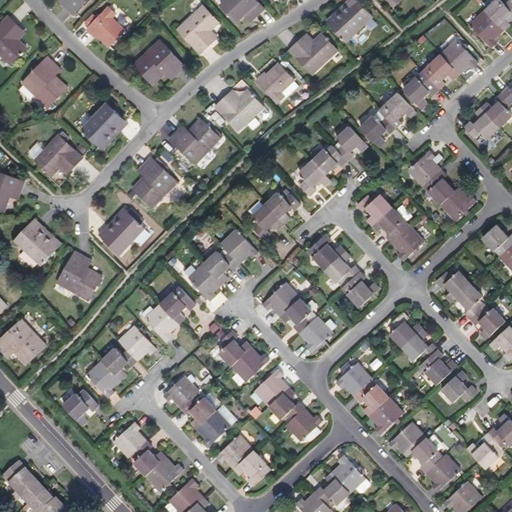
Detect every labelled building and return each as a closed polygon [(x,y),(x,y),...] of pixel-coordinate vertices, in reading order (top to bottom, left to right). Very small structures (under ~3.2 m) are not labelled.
[(88,0),(69,0),(64,5),(74,15),(88,0)] [(225,0),(219,6),(223,10),(231,3),(228,0),(225,0)] [(264,9),(254,0),(228,0),(231,3),(223,10),(235,23),(244,15),(247,12),(253,19),(264,9)] [(340,18),(357,1),(356,0),(351,0),(336,15),(340,18)] [(506,20),(511,14),(511,2),(507,7),(500,0),(499,0),(487,12),(505,31),(511,26),(506,20)] [(348,44),(374,19),(357,1),(340,18),(336,15),(328,22),(348,44)] [(109,48),(130,25),(117,12),(116,14),(109,7),(99,18),(94,14),(85,23),(90,27),(87,30),(92,34),(94,33),(109,48)] [(214,43),(207,36),(212,32),(219,24),(204,7),(178,31),(200,56),(214,43)] [(250,22),(253,19),(247,12),(244,15),(250,22)] [(496,40),(505,31),(487,12),(471,26),(493,50),(499,44),(496,40)] [(26,49),(17,41),(13,38),(20,30),(7,17),(0,25),(0,56),(10,66),(26,49)] [(17,41),(24,34),(20,30),(13,38),(17,41)] [(218,39),(212,32),(207,36),(214,43),(218,39)] [(311,75),(337,51),(321,34),(314,42),(309,46),(302,38),(288,51),(311,75)] [(314,42),(307,34),(302,38),(309,46),(314,42)] [(478,63),(456,40),(440,54),(459,74),(468,65),(471,69),(478,63)] [(184,68),(160,42),(133,66),(153,86),(165,75),(169,71),(175,76),(184,68)] [(441,80),(447,74),(452,80),(459,74),(440,54),(427,66),(429,69),(424,73),(438,89),(444,83),(441,80)] [(67,90),(55,79),(51,75),(57,68),(47,58),(22,85),(48,110),(67,90)] [(280,94),(293,81),(278,65),(263,80),(261,77),(255,83),(277,105),(284,98),(280,94)] [(55,79),(62,72),(57,68),(51,75),(55,79)] [(170,80),(175,76),(169,71),(165,75),(170,80)] [(438,89),(424,73),(418,79),(416,77),(403,89),(421,109),(427,103),(422,97),(429,92),(432,95),(438,89)] [(287,100),(299,88),(293,81),(280,94),(284,98),(287,100)] [(511,89),(509,87),(502,93),(511,103),(511,89)] [(237,132),(264,107),(248,91),(240,99),(236,103),(229,95),(216,108),(237,132)] [(236,103),(240,99),(233,91),(229,95),(236,103)] [(416,112),(398,93),(385,105),(386,106),(380,111),(396,128),(402,122),(399,118),(405,112),(410,118),(416,112)] [(511,116),(511,115),(506,109),(511,103),(502,93),(496,99),(499,103),(493,108),(488,102),(482,108),(500,127),(511,116)] [(107,137),(124,119),(107,103),(82,128),(103,148),(111,141),(107,137)] [(270,115),(263,108),(256,114),(263,121),(270,115)] [(500,127),(482,108),(476,113),(481,119),(475,125),(472,122),(465,128),(474,137),(480,132),(482,135),(487,139),(500,127)] [(390,134),(396,128),(380,111),(379,110),(359,129),(378,148),(385,141),(380,136),(386,130),(390,134)] [(111,141),(128,123),(124,119),(107,137),(111,141)] [(196,166),(221,139),(201,120),(189,132),(185,137),(178,130),(169,140),(196,166)] [(189,132),(182,126),(178,130),(185,137),(189,132)] [(367,146),(348,127),(336,138),(343,145),(337,151),(347,161),(353,155),(350,152),(356,146),(361,151),(367,146)] [(83,158),(59,136),(35,162),(52,177),(59,169),(63,165),(70,172),(83,158)] [(347,161),(337,151),(332,145),(326,151),(325,149),(312,161),(325,175),(331,169),(335,172),(347,161)] [(427,184),(443,169),(434,159),(437,156),(432,150),(410,169),(425,185),(427,184)] [(152,209),(178,182),(152,156),(142,167),(148,173),(144,177),(125,196),(129,200),(136,193),(152,209)] [(330,180),(325,175),(312,161),(299,173),(306,180),(301,185),(310,195),(317,189),(313,186),(320,180),(324,186),(330,180)] [(67,176),(70,172),(63,165),(59,169),(67,176)] [(144,177),(148,173),(142,167),(137,171),(144,177)] [(442,204),(456,190),(446,178),(449,175),(443,169),(427,184),(432,190),(430,191),(442,204)] [(18,193),(23,181),(0,172),(0,210),(3,212),(9,195),(10,190),(18,193)] [(457,219),(478,200),(472,194),(469,197),(460,187),(456,190),(442,204),(457,219)] [(16,198),(18,193),(10,190),(9,195),(16,198)] [(294,210),(300,205),(291,194),(285,200),(278,192),(265,204),(284,224),(290,218),(285,213),(291,207),(294,210)] [(373,226),(392,209),(380,196),(373,202),(368,197),(357,206),(364,213),(367,210),(373,216),(368,220),(373,226)] [(284,224),(265,204),(252,216),(259,223),(254,229),(263,239),(270,233),(267,230),(273,224),(278,229),(284,224)] [(145,230),(141,226),(144,223),(131,211),(129,214),(124,209),(116,218),(120,221),(103,239),(121,256),(145,230)] [(409,227),(392,209),(373,226),(378,232),(383,227),(390,234),(386,237),(392,243),(409,227)] [(103,239),(120,221),(116,218),(99,235),(103,239)] [(52,237),(35,220),(31,224),(48,241),(52,237)] [(39,267),(60,245),(52,237),(48,241),(31,224),(14,242),(39,267)] [(511,245),(511,233),(509,237),(498,225),(483,238),(495,250),(502,244),(508,249),(511,245)] [(402,263),(424,243),(409,227),(392,243),(401,253),(397,256),(402,263)] [(259,252),(237,228),(221,243),(229,252),(239,263),(249,254),(252,258),(259,252)] [(326,270),(346,252),(340,245),(334,251),(328,245),(332,241),(325,235),(310,249),(316,255),(314,257),(326,270)] [(511,269),(511,245),(508,249),(500,256),(511,269)] [(87,299),(102,276),(87,267),(82,264),(86,257),(75,250),(57,281),(87,299)] [(232,269),(239,263),(229,252),(223,258),(217,251),(204,263),(222,282),(228,277),(223,272),(229,266),(232,269)] [(361,272),(355,266),(351,269),(345,263),(351,257),(346,252),(326,270),(338,284),(346,277),(351,282),(361,272)] [(87,267),(91,260),(86,257),(82,264),(87,267)] [(222,282),(204,263),(188,277),(210,300),(216,295),(212,291),(222,282)] [(457,297),(471,284),(459,270),(451,277),(446,271),(436,281),(442,288),(446,285),(451,291),(446,296),(452,302),(457,297)] [(360,307),(380,289),(374,283),(368,288),(362,281),(366,278),(361,272),(351,282),(355,287),(348,294),(360,307)] [(281,317),(301,299),(286,283),(263,305),(269,311),(273,307),(281,317)] [(476,303),(483,296),(471,284),(457,297),(468,309),(465,312),(471,319),(481,309),(476,303)] [(196,304),(187,293),(181,299),(174,291),(161,304),(179,324),(185,317),(180,312),(187,306),(190,310),(196,304)] [(306,319),(313,312),(301,299),(281,317),(287,323),(292,318),(298,324),(295,327),(300,334),(311,324),(306,319)] [(179,324),(161,304),(145,319),(167,342),(173,336),(170,333),(179,324)] [(486,339),(506,321),(493,308),(486,314),(481,309),(471,319),(477,324),(480,321),(485,327),(480,332),(486,339)] [(403,347),(423,329),(417,323),(412,328),(406,322),(409,318),(404,312),(394,321),(399,327),(391,334),(403,347)] [(311,353),(332,333),(318,317),(311,324),(300,334),(309,343),(306,347),(311,353)] [(47,346),(22,319),(0,340),(0,348),(5,353),(10,348),(14,352),(26,366),(47,346)] [(211,336),(219,328),(214,323),(206,331),(211,336)] [(157,349),(135,326),(120,341),(128,350),(138,360),(147,351),(151,354),(157,349)] [(511,328),(510,326),(491,344),(496,350),(502,345),(507,351),(504,354),(510,361),(511,359),(511,328)] [(429,347),(423,340),(428,335),(423,329),(403,347),(416,360),(423,354),(428,359),(438,350),(433,344),(429,347)] [(232,366),(252,347),(247,341),(240,347),(235,340),(238,337),(232,330),(221,339),(227,346),(219,352),(232,366)] [(246,381),(270,360),(264,353),(260,356),(252,347),(232,366),(246,381)] [(8,357),(14,352),(10,348),(5,353),(8,357)] [(131,366),(138,360),(128,350),(122,355),(116,348),(103,360),(121,380),(126,375),(121,369),(128,363),(131,366)] [(438,384),(458,366),(452,360),(446,365),(440,359),(444,356),(438,350),(428,359),(421,366),(438,384)] [(121,380),(103,360),(87,375),(109,398),(115,393),(112,389),(121,380)] [(365,385),(372,379),(358,364),(353,368),(349,363),(341,371),(345,375),(337,383),(342,390),(346,386),(355,395),(365,385)] [(270,407),(290,388),(281,379),(285,376),(279,370),(256,392),(270,407)] [(468,389),(462,382),(467,377),(461,371),(442,388),(454,402),(462,395),(468,401),(478,391),(471,385),(468,389)] [(232,378),(240,386),(245,381),(237,373),(232,378)] [(192,398),(200,392),(185,375),(163,395),(169,402),(173,399),(182,408),(192,398)] [(370,415),(390,397),(378,385),(371,392),(365,385),(355,395),(360,402),(364,398),(370,405),(364,410),(370,415)] [(305,409),(300,403),(296,406),(290,399),(296,394),(290,388),(270,407),(282,420),(290,413),(295,419),(305,409)] [(91,411),(97,405),(83,389),(77,395),(76,393),(63,405),(80,424),(86,419),(81,414),(88,408),(91,411)] [(197,428),(217,410),(205,397),(197,404),(192,398),(182,408),(187,414),(191,411),(196,417),(191,422),(197,428)] [(381,435),(404,413),(390,397),(370,415),(379,426),(375,429),(381,435)] [(238,419),(224,404),(217,410),(231,426),(238,419)] [(249,412),(255,419),(262,413),(257,406),(249,412)] [(317,427),(323,421),(318,415),(315,418),(305,409),(295,419),(287,426),(302,441),(307,436),(317,427)] [(208,447),(231,426),(217,410),(197,428),(205,437),(202,441),(208,447)] [(510,445),(511,443),(511,421),(505,415),(500,420),(505,425),(498,431),(495,427),(489,434),(498,444),(504,438),(510,445)] [(137,451),(147,441),(138,431),(142,428),(136,421),(115,441),(130,457),(137,451)] [(413,451),(427,438),(413,422),(389,444),(395,450),(399,447),(408,456),(413,451)] [(443,424),(434,431),(446,447),(455,440),(443,424)] [(312,441),(322,431),(317,427),(307,436),(312,441)] [(499,455),(493,448),(498,444),(489,434),(483,439),(487,442),(480,448),(474,443),(468,449),(480,462),(486,468),(499,455)] [(438,453),(439,452),(439,450),(441,449),(444,447),(433,435),(428,439),(427,438),(413,451),(425,464),(421,468),(427,473),(442,459),(438,453)] [(235,469),(254,452),(240,436),(216,457),(222,463),(226,460),(235,469)] [(146,476),(166,458),(161,452),(155,457),(149,451),(153,447),(147,441),(137,451),(142,456),(134,463),(146,476)] [(442,459),(446,455),(441,449),(439,450),(439,452),(438,453),(442,459)] [(264,467),(266,465),(254,452),(235,469),(241,475),(246,471),(252,477),(249,480),(255,487),(270,473),(264,467)] [(351,493),(367,478),(345,455),(339,461),(343,465),(333,474),(351,493)] [(438,493),(461,471),(446,455),(442,459),(427,473),(435,483),(432,486),(438,493)] [(161,491),(184,470),(178,464),(175,467),(166,458),(146,476),(161,491)] [(55,499),(19,460),(2,476),(16,491),(12,494),(18,501),(22,497),(28,504),(25,507),(28,510),(31,507),(36,511),(71,511),(57,497),(55,499)] [(338,506),(351,493),(333,474),(328,479),(331,481),(333,484),(330,487),(326,491),(322,487),(316,493),(325,503),(331,498),(338,506)] [(179,511),(189,511),(204,499),(195,489),(199,485),(193,479),(170,501),(179,511)] [(459,511),(467,511),(482,498),(468,482),(445,503),(451,509),(454,506),(459,511)] [(333,511),(325,503),(316,493),(306,502),(303,498),(297,504),(305,511),(333,511)] [(206,511),(204,510),(210,505),(204,499),(189,511),(206,511)]
